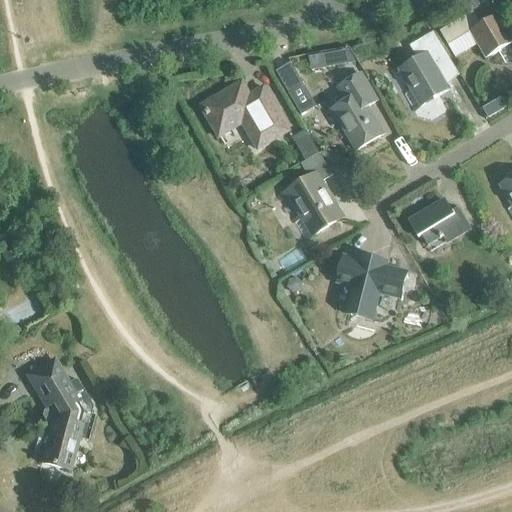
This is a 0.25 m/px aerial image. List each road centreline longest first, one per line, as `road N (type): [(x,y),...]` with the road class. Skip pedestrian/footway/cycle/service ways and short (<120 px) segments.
road 1 (residential): [(0,86),(332,21)]
road 2 (residential): [(378,205),(511,130)]
